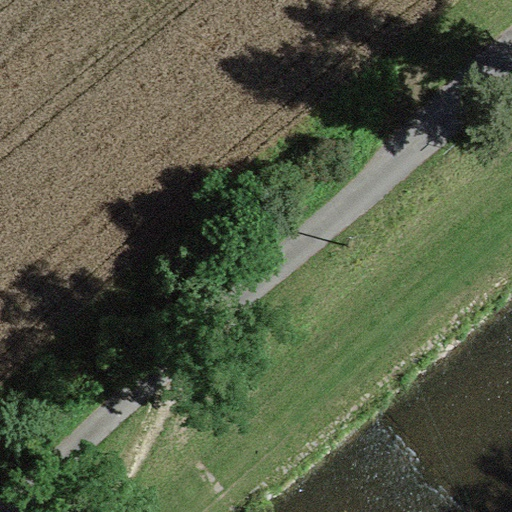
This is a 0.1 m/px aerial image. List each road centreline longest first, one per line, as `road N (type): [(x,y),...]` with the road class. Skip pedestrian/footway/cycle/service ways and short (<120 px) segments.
road 1 (track): [(511,67),(178,361)]
road 2 (track): [(178,361),(7,511)]
road 3 (track): [(178,361),(96,511)]
